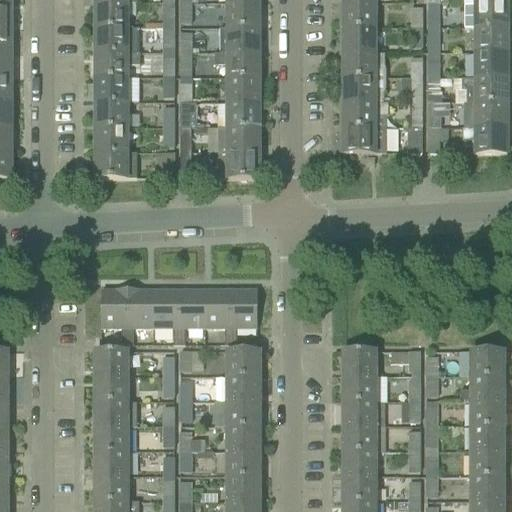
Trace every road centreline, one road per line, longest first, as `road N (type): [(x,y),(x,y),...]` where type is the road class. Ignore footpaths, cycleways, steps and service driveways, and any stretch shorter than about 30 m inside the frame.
road 1 (residential): [(286,511),(289,224)]
road 2 (residential): [(45,511),(42,227)]
road 3 (residential): [(42,227),(289,224)]
road 4 (residential): [(42,227),(40,0)]
road 5 (residential): [(289,224),(288,0)]
road 6 (residential): [(289,224),(511,208)]
